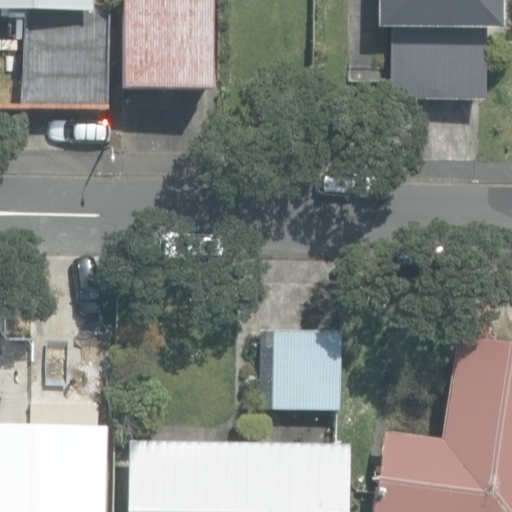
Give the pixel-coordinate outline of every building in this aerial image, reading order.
[(25,109),(104,110),(105,4),(90,4),(89,0),(0,0),(0,9),(26,10),(25,109)] [(120,0),(119,90),(208,91),(209,0),(120,0)] [(388,99),(483,100),(484,32),(499,32),(499,0),(374,0),(375,30),(388,30),(388,99)] [(257,409),(338,409),(338,332),(258,331),(257,409)] [(371,511),(511,511),(511,344),(453,336),(438,440),(383,432),(371,511)] [(0,511),(101,511),(104,428),(98,428),(98,405),(30,403),(29,426),(0,425),(0,511)] [(125,511),(342,511),(343,446),(127,441),(125,511)]
